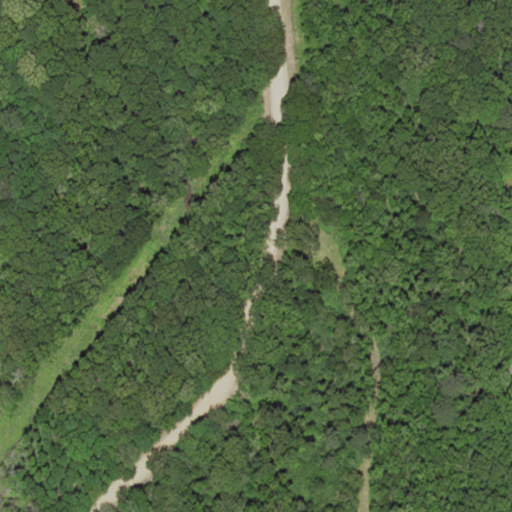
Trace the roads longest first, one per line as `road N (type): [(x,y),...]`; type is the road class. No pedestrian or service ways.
road 1 (residential): [(83,511),(221,391),(254,294),(279,179),(268,0)]
road 2 (residential): [(364,511),(367,352),(328,246),(306,216),(275,197)]
